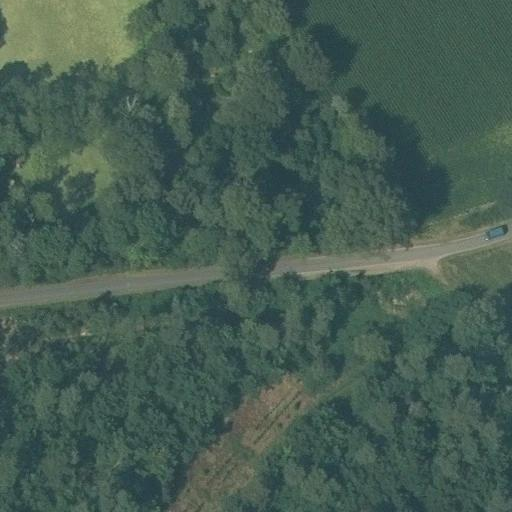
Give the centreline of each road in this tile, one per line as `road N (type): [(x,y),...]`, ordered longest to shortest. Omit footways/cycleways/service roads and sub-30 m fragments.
road 1 (unclassified): [(511,229),(413,261),(0,299)]
road 2 (track): [(511,363),(413,261)]
